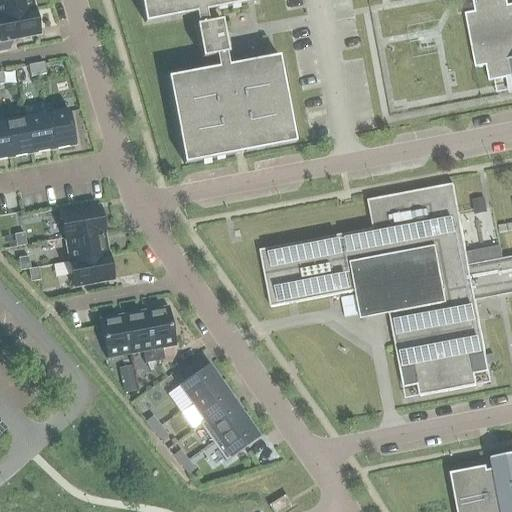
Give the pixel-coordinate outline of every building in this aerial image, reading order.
[(31,0),(0,0),(0,16),(33,10),(31,0)] [(278,57),(227,67),(225,55),(227,54),(223,37),(220,21),(210,23),(208,11),(255,2),(254,0),(139,0),(144,24),(194,14),(197,26),(195,26),(201,59),(215,57),(217,68),(166,78),(183,165),(239,154),(294,144),(278,57)] [(511,5),(507,6),(505,0),(367,0),(368,1),(373,0),(476,0),(472,1),(474,12),(464,14),(474,68),(485,66),(488,82),(507,78),(510,94),(511,93),(511,5)] [(0,52),(7,51),(5,40),(38,33),(34,9),(33,10),(0,16),(0,52)] [(42,63),(35,64),(37,76),(45,75),(42,63)] [(35,64),(27,66),(29,78),(37,76),(35,64)] [(67,110),(45,114),(52,150),(74,146),(67,110)] [(45,114),(24,118),(31,155),(52,150),(45,114)] [(0,160),(9,159),(2,122),(3,122),(2,118),(0,118),(0,160)] [(3,122),(2,122),(9,159),(31,155),(24,118),(3,122)] [(511,281),(472,289),(468,269),(452,185),(367,201),(372,230),(259,251),(270,308),(288,305),(295,303),(327,297),(364,290),(368,309),(377,308),(387,306),(394,342),(402,389),(417,387),(419,397),(476,386),(474,376),(488,373),(474,299),(500,294),(511,291),(511,281)] [(103,232),(99,208),(60,216),(64,240),(103,233),(103,232)] [(506,232),(505,225),(497,226),(498,234),(506,232)] [(103,233),(64,240),(68,262),(107,255),(103,233)] [(15,247),(25,246),(23,234),(13,236),(15,247)] [(107,255),(68,262),(72,286),(112,279),(107,255)] [(19,271),(27,270),(29,269),(27,258),(17,259),(19,271)] [(511,260),(468,269),(472,289),(511,281),(511,260)] [(29,282),(39,281),(37,269),(29,270),(29,269),(27,270),(29,282)] [(167,307),(144,312),(154,362),(163,361),(161,349),(174,347),(167,307)] [(154,362),(144,312),(121,316),(128,355),(141,353),(144,364),(154,362)] [(128,355),(121,316),(98,320),(105,359),(128,355)] [(178,387),(190,404),(220,383),(207,366),(178,387)] [(120,380),(123,394),(136,392),(133,377),(120,380)] [(202,422),(232,401),(220,383),(190,404),(202,422)] [(232,401),(202,422),(198,425),(211,443),(245,420),(232,401)] [(152,432),(159,426),(151,417),(145,422),(152,432)] [(245,420),(211,443),(224,462),(258,438),(245,420)] [(159,426),(152,432),(160,441),(166,436),(159,426)] [(180,466),(186,461),(179,451),(172,456),(180,466)] [(511,511),(511,455),(491,460),(493,471),(487,472),(486,468),(450,475),(456,511),(511,511)] [(194,470),(186,461),(180,466),(187,475),(194,470)] [(285,495),(267,506),(271,511),(281,511),(291,506),(285,495)]
